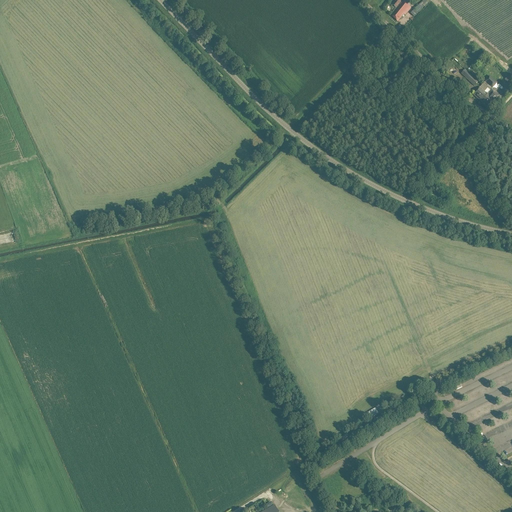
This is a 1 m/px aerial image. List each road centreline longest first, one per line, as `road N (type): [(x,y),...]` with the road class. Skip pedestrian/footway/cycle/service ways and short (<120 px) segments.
road 1 (unclassified): [(511,234),(409,203),(331,160),(273,115),(160,0)]
road 2 (unclassified): [(364,0),(472,100),(511,125)]
